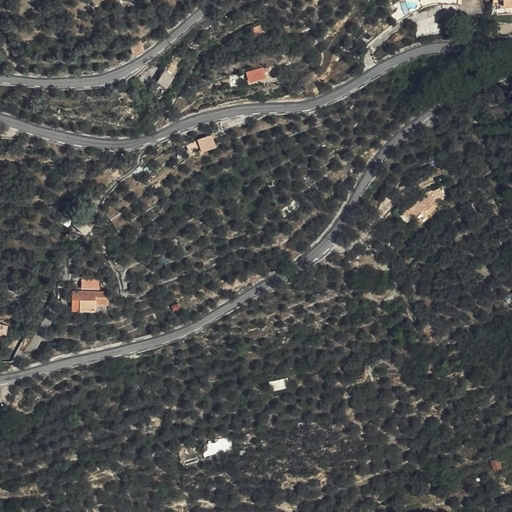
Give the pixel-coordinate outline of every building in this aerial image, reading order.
[(264,11),(255,18),(260,25),(269,18),(264,11)] [(142,44),(153,39),(148,27),(136,32),(137,33),(142,44)] [(268,53),(253,58),(256,67),(271,63),(268,53)] [(172,57),(165,68),(174,74),(181,63),(172,57)] [(210,123),(196,128),(200,140),(214,135),(210,123)] [(430,178),(438,188),(446,181),(440,174),(430,178)] [(438,188),(430,178),(419,187),(420,189),(407,201),(410,204),(413,201),(416,204),(426,196),(428,198),(438,188)] [(84,219),(99,209),(93,201),(85,206),(82,202),(76,207),(78,210),(84,219)] [(118,282),(81,279),(81,288),(90,289),(89,297),(104,298),(105,293),(117,294),(118,282)] [(81,288),(80,297),(89,297),(90,289),(81,288)] [(292,363),(274,368),(275,375),(293,371),(292,363)] [(286,379),(271,381),(272,389),(287,387),(286,379)] [(258,423),(250,425),(251,432),(259,430),(258,423)] [(237,429),(215,433),(217,444),(233,440),(239,439),(237,429)] [(508,450),(505,441),(498,443),(502,453),(508,450)]
